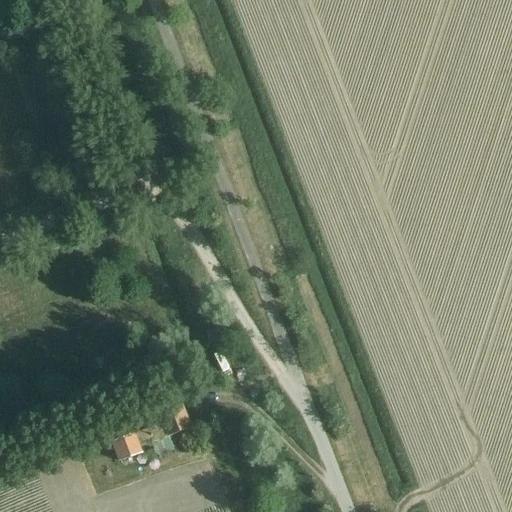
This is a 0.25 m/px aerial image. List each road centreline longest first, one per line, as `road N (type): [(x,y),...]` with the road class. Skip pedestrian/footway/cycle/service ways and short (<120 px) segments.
road 1 (unclassified): [(307,411),(153,0)]
road 2 (unclassified): [(307,411),(159,188)]
road 3 (track): [(159,188),(89,0)]
